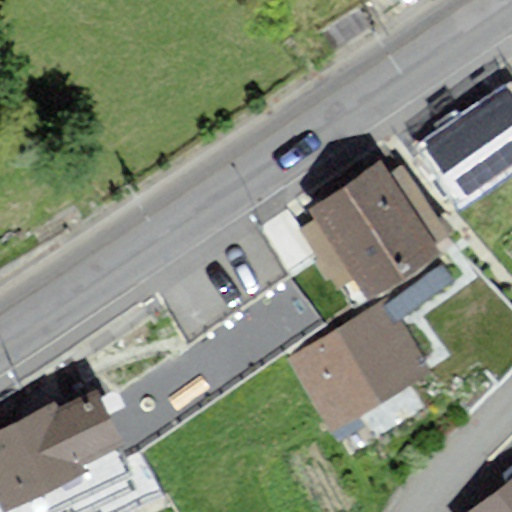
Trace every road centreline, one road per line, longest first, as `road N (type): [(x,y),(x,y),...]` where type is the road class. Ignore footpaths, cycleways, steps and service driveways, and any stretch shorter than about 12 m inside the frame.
road 1 (secondary): [(0,339),(508,0)]
road 2 (residential): [(410,511),(511,404)]
